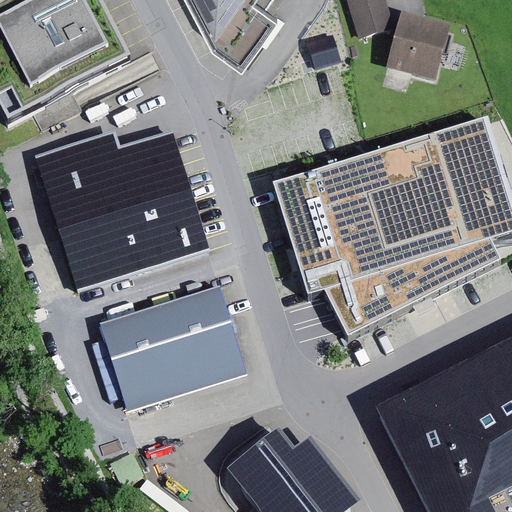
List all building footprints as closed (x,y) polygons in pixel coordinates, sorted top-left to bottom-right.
[(95,0),(27,0),(0,14),(0,102),(12,126),(130,64),(95,0)] [(187,0),(212,47),(242,69),(278,16),(266,9),(272,0),(187,0)] [(384,0),(345,0),(358,43),(394,32),(384,0)] [(452,33),(403,20),(388,76),(436,89),(452,33)] [(511,203),(489,126),(268,196),(308,316),(323,311),(345,351),(511,272),(499,249),(511,243),(511,203)] [(37,160),(78,297),(212,257),(176,137),(120,153),(115,137),(37,160)] [(220,294),(99,331),(126,418),(247,381),(220,294)] [(511,351),(376,421),(423,511),(491,511),(511,501),(511,351)] [(295,460),(278,439),(227,480),(252,511),(359,511),(361,510),(310,447),(295,460)]
